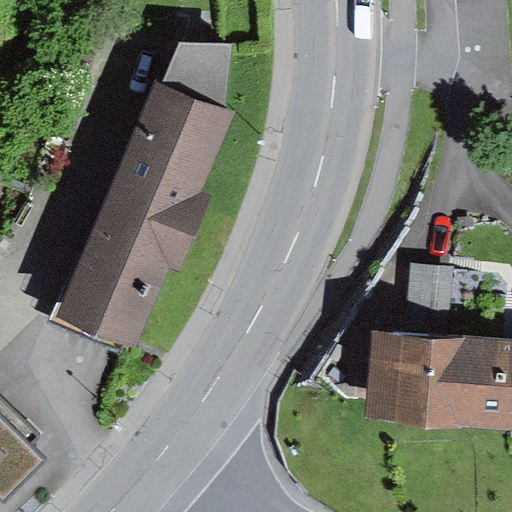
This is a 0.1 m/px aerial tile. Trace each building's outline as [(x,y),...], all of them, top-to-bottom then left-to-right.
[(162,85),(224,111),(232,44),(179,44),(162,85)] [(162,85),(156,82),(57,317),(135,350),(169,270),(180,275),(212,199),(199,193),(233,114),(224,111),(162,85)] [(410,263),(405,335),(451,338),(456,266),(410,263)] [(405,335),(373,333),(367,417),(511,426),(511,342),(451,338),(405,335)] [(0,386),(0,508),(61,446),(0,386)]
